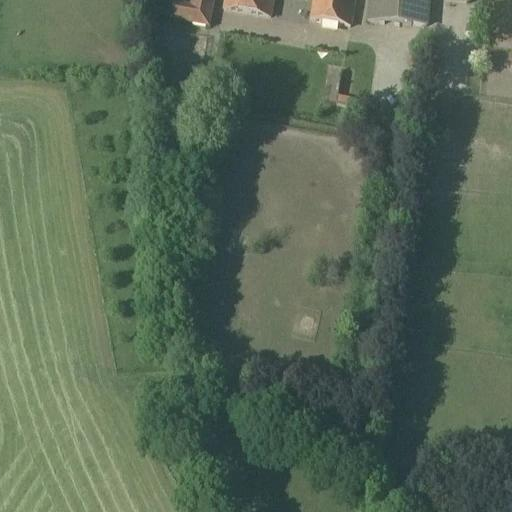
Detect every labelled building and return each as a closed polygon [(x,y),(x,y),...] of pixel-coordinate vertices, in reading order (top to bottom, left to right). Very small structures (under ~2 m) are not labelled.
[(208,30),(214,0),(191,0),(190,7),(178,4),(174,22),(208,30)] [(225,0),(223,13),(270,20),(273,0),(314,0),(310,23),(350,30),(354,0),(225,0)] [(275,0),(275,18),(304,19),(304,0),(275,0)] [(369,0),(367,25),(411,28),(429,29),(431,0),(369,0)] [(443,38),(442,54),(470,56),(471,39),(443,38)] [(163,122),(161,156),(184,157),(186,123),(163,122)] [(363,467),(361,469),(373,476),(385,483),(396,464),(373,450),(363,467)] [(399,466),(388,483),(412,497),(422,480),(399,466)]
